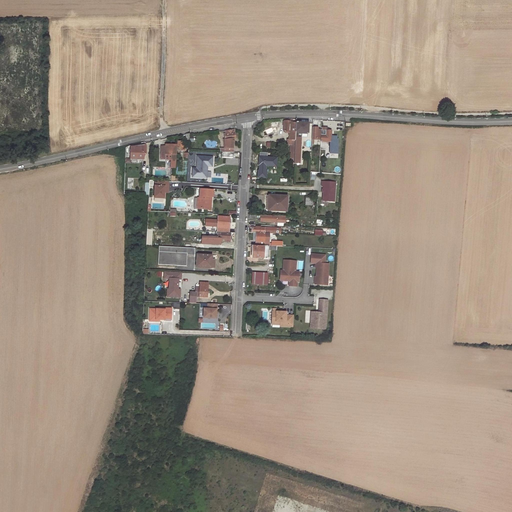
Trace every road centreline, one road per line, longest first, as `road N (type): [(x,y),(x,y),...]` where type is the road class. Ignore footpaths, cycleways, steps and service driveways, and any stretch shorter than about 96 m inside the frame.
road 1 (tertiary): [(248,118),(511,121)]
road 2 (tertiary): [(0,169),(248,118)]
road 3 (residential): [(238,298),(248,118)]
road 4 (track): [(165,132),(163,0)]
